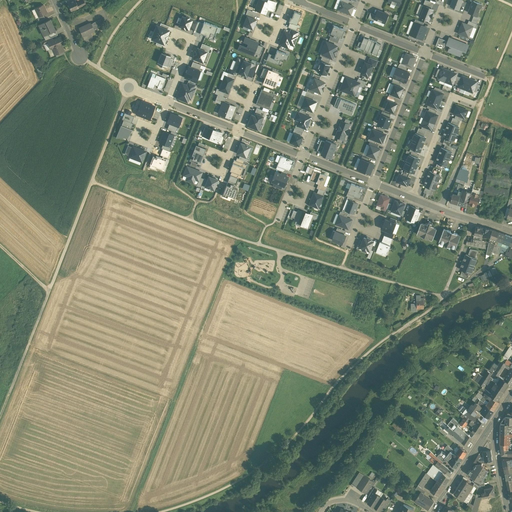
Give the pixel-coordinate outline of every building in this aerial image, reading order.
[(77,4),(74,0),(68,3),(71,11),(83,5),(81,2),(77,4)] [(265,14),(267,8),(269,3),(267,2),(261,0),(258,0),(255,9),(265,14)] [(269,0),(267,0),(267,2),(269,3),(267,8),(273,11),(277,3),(269,0)] [(426,0),(425,0),(423,5),(431,8),(434,3),(426,0)] [(452,0),(450,7),(459,10),(462,0),(452,0)] [(351,15),(354,7),(347,4),(341,1),(338,9),(351,15)] [(469,13),(477,16),(481,4),(473,1),(469,13)] [(43,5),(35,8),(39,17),(43,15),(47,13),(43,5)] [(419,16),(429,20),(430,17),(431,17),(433,13),(432,13),(433,9),(431,8),(423,5),(419,16)] [(247,16),(253,19),(256,13),(247,10),(245,15),(247,16)] [(375,19),(385,23),(388,14),(378,10),(376,15),(375,19)] [(288,22),(289,23),(292,23),(296,25),(299,17),(300,18),(302,13),(297,12),(297,13),(294,12),(292,12),(290,16),(292,16),(291,18),(290,17),(288,22)] [(185,18),(182,17),(179,26),(182,27),(182,28),(185,29),(185,28),(188,29),(189,28),(192,20),(189,19),(189,18),(186,16),(185,18)] [(243,25),(252,29),(254,26),(255,22),(256,20),(253,19),(247,16),(243,25)] [(50,19),(39,25),(41,30),(42,29),(45,35),(49,33),(55,30),(50,19)] [(100,19),(91,23),(94,30),(103,25),(100,19)] [(197,22),(192,20),(189,28),(194,31),(194,30),(197,22)] [(197,22),(194,30),(200,32),(203,24),(197,22)] [(204,22),(203,24),(200,32),(200,33),(205,35),(205,36),(213,40),(216,33),(215,32),(217,27),(204,22)] [(414,22),(412,28),(425,33),(427,27),(423,26),(414,22)] [(90,23),(79,28),(83,36),(94,31),(94,30),(91,23),(90,23)] [(290,29),(296,31),(297,28),(299,29),(300,26),(296,25),(292,23),(289,23),(288,27),(290,29)] [(469,37),(473,27),(467,25),(462,23),(458,33),(469,37)] [(333,25),(330,33),(332,34),(334,35),(334,37),(337,38),(338,36),(340,37),(342,38),(345,30),(333,25)] [(159,27),(157,26),(151,39),(157,41),(162,43),(164,44),(166,39),(168,35),(167,35),(169,31),(168,30),(159,27)] [(423,39),(425,33),(412,28),(410,34),(418,37),(423,39)] [(284,31),(279,44),(288,48),(289,45),(290,43),(293,42),(295,42),(297,36),(289,33),(284,31)] [(334,35),(332,34),(329,39),(335,41),(338,43),(340,37),(338,36),(337,38),(334,37),(334,35)] [(53,40),(48,42),(48,43),(51,48),(60,44),(62,44),(61,42),(62,41),(60,37),(53,40)] [(368,39),(364,37),(362,43),(359,42),(358,45),(361,46),(360,48),(364,50),(363,51),(368,53),(373,40),(368,38),(368,39)] [(257,45),(258,43),(245,38),(243,42),(248,44),(247,47),(240,44),(238,50),(253,56),(254,53),(257,45)] [(439,38),(436,46),(442,49),(445,40),(439,38)] [(466,51),(468,45),(449,38),(447,44),(451,45),(448,51),(460,55),(462,50),(466,51)] [(377,42),(373,40),(368,53),(372,55),(373,53),(377,55),(378,53),(381,54),(382,51),(379,50),(381,44),(377,43),(377,42)] [(327,42),(322,53),(329,56),(333,57),(334,53),(336,54),(337,50),(336,50),(337,46),(334,45),(328,42),(327,42)] [(202,43),(200,49),(207,52),(208,52),(210,46),(202,43)] [(60,44),(52,48),(53,49),(54,52),(55,51),(56,54),(63,51),(60,44)] [(257,45),(254,53),(260,55),(263,47),(257,45)] [(200,49),(197,48),(196,52),(195,51),(193,54),(195,55),(193,58),(203,62),(207,52),(200,49)] [(277,50),(274,57),(273,59),(277,60),(277,59),(280,60),(281,59),(284,60),(284,59),(287,60),(289,55),(277,50)] [(171,56),(161,52),(157,63),(160,64),(165,65),(167,66),(170,58),(171,56)] [(416,57),(406,53),(403,63),(406,64),(412,67),(416,57)] [(277,60),(273,59),(274,57),(268,55),(266,61),(275,64),(277,60)] [(373,66),(376,67),(378,61),(370,58),(368,63),(373,65),(373,66)] [(246,75),(250,63),(238,59),(234,70),(233,71),(236,72),(246,75)] [(317,72),(326,76),(328,72),(330,69),(329,68),(331,65),(329,64),(321,61),(320,65),(319,64),(318,68),(317,72)] [(193,62),(190,68),(200,71),(202,72),(203,69),(200,68),(201,65),(193,62)] [(361,73),(369,76),(373,66),(373,65),(368,63),(366,62),(361,73)] [(256,65),(250,63),(246,75),(251,77),(256,65)] [(190,68),(189,67),(185,78),(196,82),(200,71),(190,68)] [(260,77),(265,79),(269,70),(263,68),(260,77)] [(397,68),(393,77),(399,80),(406,82),(410,73),(405,71),(397,68)] [(449,71),(442,68),(441,70),(438,77),(438,79),(440,80),(439,82),(444,84),(445,82),(449,71)] [(277,74),(269,70),(265,79),(264,83),(272,86),(273,85),(275,85),(279,76),(276,75),(277,74)] [(457,74),(449,71),(445,82),(452,85),(453,83),(456,76),(457,74)] [(161,90),(165,78),(156,75),(155,78),(151,76),(147,86),(154,89),(155,85),(158,86),(157,88),(161,90)] [(225,92),(228,93),(233,79),(232,79),(227,77),(225,76),(219,90),(225,92)] [(470,79),(462,76),(462,78),(459,85),(458,87),(466,90),(470,79)] [(357,81),(345,77),(340,90),(355,96),(359,85),(360,83),(357,81)] [(315,91),(320,93),(325,82),(319,80),(314,78),(310,89),(315,91)] [(366,82),(358,79),(357,81),(360,83),(359,85),(364,87),(366,82)] [(477,82),(470,79),(466,90),(473,92),(474,91),(477,84),(477,82)] [(186,85),(182,84),(176,98),(188,102),(191,94),(193,95),(195,89),(194,89),(186,85)] [(400,86),(393,84),(390,93),(395,95),(400,97),(404,88),(400,86)] [(432,88),(429,96),(441,101),(444,93),(441,92),(434,89),(432,88)] [(219,90),(217,89),(215,94),(218,95),(223,97),(225,92),(219,90)] [(261,89),(258,97),(271,102),(274,94),(261,89)] [(306,92),(304,97),(305,97),(312,100),(314,95),(313,94),(306,92)] [(224,102),(226,98),(223,97),(218,95),(215,102),(221,104),(223,102),(224,102)] [(429,96),(425,104),(428,105),(435,108),(438,109),(441,101),(429,96)] [(258,97),(256,104),(269,109),(271,102),(258,97)] [(312,100),(305,97),(301,107),(312,111),(316,102),(312,100)] [(340,108),(343,99),(338,97),(334,106),(340,108)] [(339,110),(353,115),(357,104),(343,99),(340,108),(339,110)] [(394,102),(389,100),(385,109),(394,112),(397,103),(394,102)] [(141,101),(136,114),(149,119),(155,106),(141,101)] [(231,119),(235,107),(224,102),(223,102),(221,104),(218,114),(231,119)] [(457,107),(454,114),(456,115),(464,118),(465,118),(468,111),(457,107)] [(256,108),(253,115),(255,116),(256,113),(263,116),(265,111),(256,108)] [(426,110),(423,118),(435,123),(438,115),(436,114),(428,111),(426,110)] [(306,129),(311,117),(305,115),(299,113),(297,112),(295,119),(299,121),(297,126),(304,128),(306,129)] [(123,120),(131,123),(134,117),(125,113),(122,119),(123,120)] [(182,118),(170,113),(167,122),(169,123),(178,126),(178,127),(182,118)] [(381,114),(379,114),(378,118),(380,119),(378,124),(380,125),(386,127),(388,128),(392,119),(389,118),(381,114)] [(247,125),(258,130),(262,119),(255,116),(253,115),(252,115),(249,121),(247,125)] [(423,118),(420,126),(422,127),(429,130),(432,131),(435,123),(423,118)] [(455,118),(453,118),(451,123),(458,126),(460,121),(455,118)] [(128,137),(133,123),(131,123),(123,120),(118,134),(128,137)] [(342,121),(336,137),(338,137),(344,140),(346,135),(347,135),(349,129),(348,129),(350,124),(344,122),(342,121)] [(451,123),(449,122),(447,125),(445,129),(456,134),(459,127),(458,126),(451,123)] [(178,126),(169,123),(167,129),(171,131),(175,133),(178,126)] [(219,140),(221,134),(222,133),(213,129),(212,129),(205,127),(204,131),(202,135),(214,139),(219,140)] [(303,131),(295,128),(292,133),(301,136),(303,131)] [(424,136),(426,131),(421,129),(419,128),(416,133),(424,136)] [(376,130),(373,129),(369,138),(376,140),(382,142),(386,133),(384,133),(376,130)] [(444,134),(443,137),(445,138),(452,141),(453,141),(456,134),(445,129),(443,134),(444,134)] [(170,134),(163,131),(159,142),(163,144),(169,146),(174,135),(170,134)] [(292,133),(292,134),(289,142),(298,145),(302,136),(301,136),(292,133)] [(414,133),(412,140),(423,145),(426,137),(424,136),(416,133),(414,133)] [(452,141),(445,138),(443,144),(445,145),(450,147),(452,141)] [(325,142),(324,147),(334,151),(337,144),(326,140),(325,142)] [(412,140),(409,148),(410,148),(418,151),(420,152),(423,145),(412,140)] [(250,147),(240,143),(236,153),(240,155),(246,157),(250,147)] [(193,150),(203,154),(205,148),(203,147),(198,145),(196,145),(193,150)] [(377,147),(371,145),(367,155),(376,158),(380,149),(377,147)] [(146,152),(133,146),(132,147),(129,156),(129,157),(142,162),(146,152)] [(332,158),(334,151),(324,147),(322,152),(321,154),(332,158)] [(441,147),(438,155),(449,159),(452,152),(451,151),(444,148),(441,147)] [(170,151),(163,148),(160,155),(162,156),(165,157),(168,158),(171,151),(170,151)] [(203,154),(193,150),(192,155),(193,156),(192,159),(191,162),(197,164),(198,161),(200,162),(203,154)] [(408,154),(405,161),(418,166),(421,159),(418,158),(410,155),(408,154)] [(438,155),(435,162),(437,163),(445,166),(446,167),(449,159),(438,155)] [(167,160),(164,159),(165,157),(162,156),(161,158),(157,157),(156,159),(153,157),(150,167),(154,169),(156,166),(163,169),(167,160)] [(293,160),(281,156),(277,166),(285,169),(289,171),(293,160)] [(357,169),(371,173),(374,164),(368,162),(361,159),(357,169)] [(511,163),(490,159),(488,171),(511,175),(511,163)] [(238,174),(242,175),(244,171),(242,170),(244,164),(243,164),(236,161),(234,160),(230,171),(231,171),(238,174)] [(405,161),(402,169),(405,170),(412,173),(415,174),(418,166),(405,161)] [(439,174),(441,169),(435,167),(434,166),(432,171),(439,174)] [(202,172),(187,167),(183,175),(187,176),(186,180),(193,183),(195,179),(198,181),(199,181),(200,177),(202,172)] [(466,171),(460,169),(456,179),(460,180),(462,180),(463,176),(465,177),(465,175),(466,172),(466,171)] [(320,173),(313,170),(312,174),(309,180),(316,182),(320,173)] [(430,171),(427,179),(437,182),(440,175),(439,174),(432,171),(430,171)] [(271,182),(274,183),(282,186),(284,187),(288,177),(286,176),(281,174),(275,172),(271,182)] [(511,177),(487,172),(485,183),(510,188),(511,177)] [(320,173),(316,182),(318,183),(323,185),(327,176),(320,173)] [(399,173),(395,182),(408,187),(411,178),(408,177),(401,174),(399,173)] [(230,175),(228,181),(236,184),(238,178),(237,178),(230,175)] [(209,177),(205,186),(213,190),(217,180),(209,177)] [(427,179),(424,186),(426,186),(433,189),(434,189),(437,182),(427,179)] [(236,184),(228,181),(223,193),(234,198),(237,189),(234,188),(236,184)] [(354,196),(361,198),(365,188),(351,183),(348,193),(354,196)] [(510,190),(485,185),(483,196),(507,201),(510,190)] [(433,189),(426,186),(423,192),(431,195),(433,189)] [(462,190),(462,191),(461,196),(460,196),(458,204),(465,206),(466,203),(467,204),(469,200),(470,200),(472,193),(462,190)] [(309,204),(318,208),(323,196),(317,193),(314,192),(309,204)] [(458,195),(453,193),(450,202),(458,204),(460,196),(458,195)] [(478,194),(472,193),(470,200),(469,204),(471,204),(471,205),(474,205),(476,206),(478,197),(479,195),(478,194)] [(390,198),(381,194),(377,205),(382,207),(381,209),(385,211),(386,208),(388,203),(390,198)] [(351,212),(354,213),(358,204),(352,202),(349,200),(345,210),(351,212)] [(404,204),(395,200),(393,207),(392,210),(401,214),(402,210),(404,204)] [(414,222),(415,220),(418,211),(419,210),(410,206),(406,218),(414,222)] [(295,218),(294,220),(301,223),(300,225),(308,228),(311,218),(312,216),(310,215),(298,210),(297,212),(295,218)] [(335,224),(349,229),(352,220),(347,218),(339,215),(335,224)] [(386,219),(382,229),(386,230),(392,233),(396,223),(395,223),(389,221),(386,219)] [(428,223),(425,222),(424,224),(421,222),(417,233),(421,235),(421,233),(429,236),(428,238),(432,239),(437,229),(433,227),(434,226),(431,225),(432,222),(429,221),(428,223)] [(484,228),(476,226),(474,234),(483,236),(484,228)] [(493,229),(484,228),(483,236),(490,237),(493,229)] [(457,233),(447,230),(444,229),(439,241),(445,244),(444,245),(450,247),(450,246),(456,248),(460,235),(457,234),(457,233)] [(499,232),(493,229),(490,237),(496,239),(499,232)] [(345,238),(346,235),(344,234),(336,231),(333,230),(331,235),(334,236),(333,240),(342,243),(344,240),(345,238)] [(506,234),(499,232),(496,239),(503,242),(506,234)] [(511,236),(506,234),(503,242),(509,244),(511,236)] [(392,238),(384,235),(381,242),(390,245),(392,238)] [(367,250),(370,251),(374,241),(371,240),(371,239),(367,237),(367,239),(364,238),(363,241),(360,247),(363,248),(363,250),(367,251),(367,250)] [(380,241),(376,251),(382,254),(383,252),(387,254),(390,245),(381,242),(380,241)] [(470,249),(468,255),(475,258),(478,251),(470,249)] [(464,258),(462,262),(474,266),(476,258),(475,258),(468,255),(466,255),(465,258),(464,258)] [(462,266),(460,269),(462,270),(470,273),(471,273),(474,266),(462,262),(461,266),(462,266)] [(470,273),(462,270),(460,276),(468,279),(470,273)] [(421,298),(417,298),(417,303),(412,303),(412,311),(417,311),(417,308),(424,309),(424,298),(421,298)] [(506,353),(501,360),(505,362),(507,359),(509,355),(506,353)] [(505,362),(501,360),(497,365),(503,368),(505,365),(506,363),(505,362)] [(503,368),(497,365),(497,366),(493,372),(498,375),(503,368)] [(491,373),(487,370),(483,377),(487,380),(490,376),(491,373)] [(497,378),(493,378),(490,376),(487,380),(490,382),(492,383),(494,384),(495,382),(497,383),(499,380),(497,378)] [(487,380),(483,377),(479,383),(484,386),(487,380)] [(504,379),(501,377),(499,380),(497,383),(495,382),(494,384),(503,391),(505,388),(506,388),(506,387),(507,387),(507,386),(509,382),(504,379)] [(503,391),(494,384),(492,388),(493,389),(490,394),(497,400),(500,396),(501,396),(501,395),(502,394),(503,391)] [(487,392),(483,397),(486,399),(487,397),(491,399),(487,405),(494,410),(499,402),(497,400),(490,394),(489,393),(487,392)] [(484,407),(481,412),(489,417),(494,410),(487,405),(486,404),(484,407)] [(479,418),(475,415),(477,412),(470,406),(468,410),(469,411),(466,415),(470,418),(472,419),(472,420),(476,422),(483,427),(486,423),(479,418)] [(464,407),(461,411),(466,416),(466,415),(469,411),(468,410),(464,407)] [(459,423),(453,418),(450,421),(456,426),(457,426),(459,423)] [(456,426),(450,421),(447,424),(453,429),(454,430),(456,426)] [(483,427),(476,422),(472,427),(479,432),(483,427)] [(472,437),(457,426),(456,426),(454,430),(465,439),(469,442),(472,437)] [(448,433),(440,427),(438,429),(446,435),(448,433)] [(454,430),(453,429),(451,432),(462,442),(465,439),(454,430)] [(509,433),(500,433),(500,443),(509,444),(509,437),(509,433)] [(500,443),(502,455),(506,455),(506,454),(508,453),(507,447),(511,447),(511,443),(509,444),(500,443)] [(448,445),(444,450),(448,453),(450,451),(454,454),(456,452),(448,445)] [(467,451),(460,446),(459,448),(456,452),(463,457),(467,451)] [(491,450),(483,451),(484,462),(493,460),(491,450)] [(454,454),(450,451),(448,453),(446,455),(444,458),(445,459),(449,462),(449,461),(452,457),(454,454)] [(437,457),(431,452),(429,455),(432,458),(430,461),(435,465),(436,464),(435,464),(438,460),(439,461),(440,460),(437,457)] [(456,452),(454,454),(452,457),(456,459),(456,460),(459,462),(463,457),(456,452)] [(444,458),(439,453),(437,457),(440,460),(443,462),(445,459),(444,458)] [(456,459),(452,457),(449,461),(456,467),(459,462),(456,460),(456,459)] [(511,459),(502,460),(504,468),(511,466),(511,465),(511,464),(511,459)] [(481,462),(477,463),(477,464),(476,464),(473,468),(474,469),(474,470),(474,471),(471,469),(468,473),(468,474),(474,478),(481,482),(482,481),(485,476),(485,475),(488,470),(485,467),(482,465),(482,462),(481,462)] [(448,469),(442,463),(439,467),(445,472),(448,469)] [(433,469),(429,475),(430,476),(432,477),(436,471),(437,471),(439,469),(435,465),(433,468),(433,469)] [(374,481),(360,471),(351,485),(353,486),(354,485),(367,493),(374,481)] [(443,472),(437,481),(444,486),(450,478),(443,472)] [(426,473),(418,485),(420,487),(422,488),(430,476),(429,475),(426,473)] [(468,481),(464,478),(459,485),(469,492),(473,486),(473,485),(468,482),(468,481)] [(481,482),(474,478),(472,481),(474,483),(478,486),(485,485),(484,482),(482,481),(481,482)] [(437,481),(431,490),(438,495),(444,486),(437,481)] [(469,492),(459,485),(454,493),(467,502),(472,493),(469,492)] [(493,486),(485,488),(485,492),(486,496),(495,495),(493,486)] [(374,487),(368,496),(371,498),(375,492),(377,489),(374,487)] [(424,493),(421,491),(420,492),(415,500),(419,503),(428,509),(433,501),(424,494),(424,493)] [(371,498),(369,501),(369,503),(374,506),(381,496),(375,492),(371,498)] [(386,500),(381,496),(374,506),(380,510),(383,505),(387,500),(386,500)] [(478,498),(475,499),(473,505),(472,509),(470,511),(477,511),(481,498),(478,498)]
